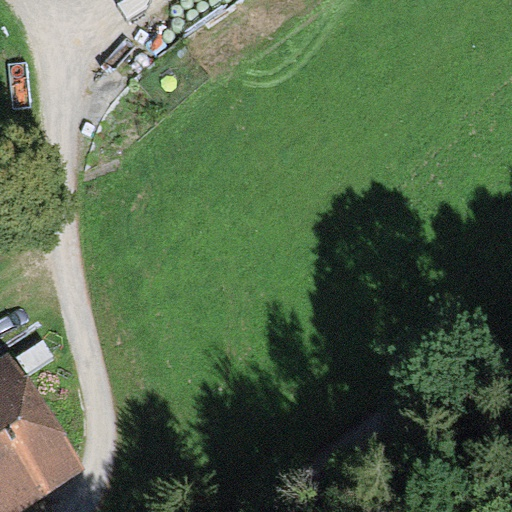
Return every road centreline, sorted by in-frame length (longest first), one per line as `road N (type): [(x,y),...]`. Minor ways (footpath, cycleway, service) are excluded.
road 1 (track): [(55,511),(79,482),(99,397),(68,262),(44,95),(18,0)]
road 2 (track): [(247,511),(389,417),(511,362)]
